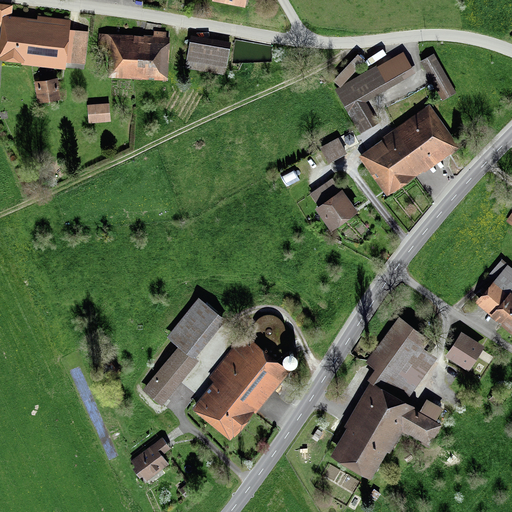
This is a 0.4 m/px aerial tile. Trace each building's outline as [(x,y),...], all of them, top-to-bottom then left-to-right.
[(12,5),(0,3),(0,25),(1,25),(0,33),(0,54),(82,65),(86,31),(40,25),(10,22),(12,5)] [(116,50),(115,72),(160,73),(160,59),(164,60),(165,31),(155,30),(154,41),(146,41),(131,40),(110,40),(111,35),(100,35),(99,50),(116,50)] [(230,47),(190,40),(187,58),(227,65),(230,47)] [(358,52),(333,79),(340,85),(366,59),(358,52)] [(434,52),(420,60),(442,100),(457,92),(434,52)] [(413,67),(406,55),(377,71),(375,68),(336,90),(360,133),(376,124),(360,97),(413,67)] [(55,80),(38,83),(41,99),(58,96),(55,80)] [(110,102),(87,103),(89,122),(111,121),(110,102)] [(381,139),(359,155),(387,195),(424,170),(425,172),(450,154),(449,152),(459,145),(430,103),(380,138),(381,139)] [(347,153),(339,137),(320,146),(328,162),(347,153)] [(318,204),(315,206),(331,229),(358,210),(342,187),(340,188),(332,177),(310,192),(318,204)] [(493,280),(475,301),(511,333),(511,266),(502,258),(488,275),(493,280)] [(199,296),(167,335),(178,345),(193,356),(194,355),(196,356),(227,318),(199,296)] [(432,336),(398,314),(375,351),(373,349),(365,362),(374,367),(368,378),(375,383),(331,454),(370,478),(388,450),(390,452),(403,431),(409,434),(410,432),(429,445),(442,423),(436,419),(444,408),(427,397),(419,410),(415,407),(417,406),(408,400),(437,354),(425,347),(432,336)] [(485,345),(462,330),(445,355),(469,371),(485,345)] [(291,369),(245,332),(209,376),(214,380),(192,407),(231,439),(254,411),(256,412),(291,369)] [(178,345),(143,389),(162,405),(199,359),(196,356),(194,355),(193,356),(178,345)] [(121,372),(114,361),(105,366),(111,377),(121,372)] [(504,396),(496,390),(490,399),(498,405),(504,396)] [(162,436),(131,460),(135,465),(133,467),(140,476),(143,475),(147,480),(170,463),(163,454),(171,447),(162,436)]
